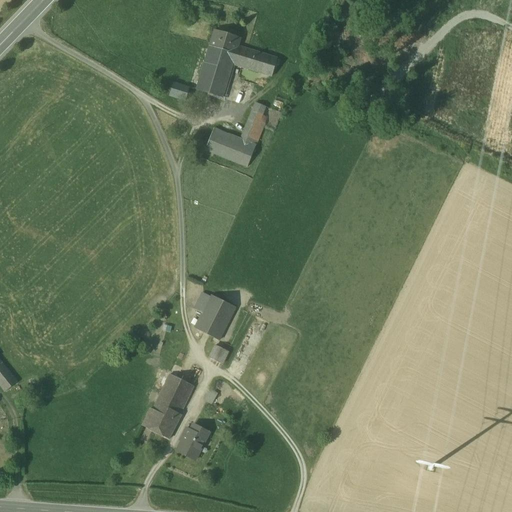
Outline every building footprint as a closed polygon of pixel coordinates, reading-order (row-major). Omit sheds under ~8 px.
[(241,38),(215,30),(197,90),(223,98),(233,63),(236,54),(245,57),(247,50),(238,47),(241,38)] [(278,59),(247,50),(245,57),(236,54),(233,63),(242,66),(242,67),(273,77),(278,59)] [(190,88),(174,83),(170,96),(186,101),(190,88)] [(257,103),(251,118),(261,122),(267,107),(257,103)] [(261,122),(251,118),(242,140),(256,146),(265,123),(261,122)] [(242,140),(214,129),(206,150),(248,167),(256,146),(242,140)] [(236,307),(212,295),(195,328),(220,341),(236,307)] [(174,326),(168,343),(162,341),(158,352),(176,359),(184,337),(183,336),(185,330),(174,326)] [(229,351),(216,345),(210,358),(223,364),(229,351)] [(0,358),(0,384),(6,392),(18,382),(0,358)] [(170,375),(157,402),(150,399),(146,406),(149,408),(148,410),(150,411),(143,425),(170,439),(182,415),(181,414),(194,387),(170,375)] [(212,389),(205,400),(212,404),(219,393),(212,389)] [(194,424),(191,430),(187,428),(183,436),(185,436),(177,451),(195,460),(210,432),(194,424)]
